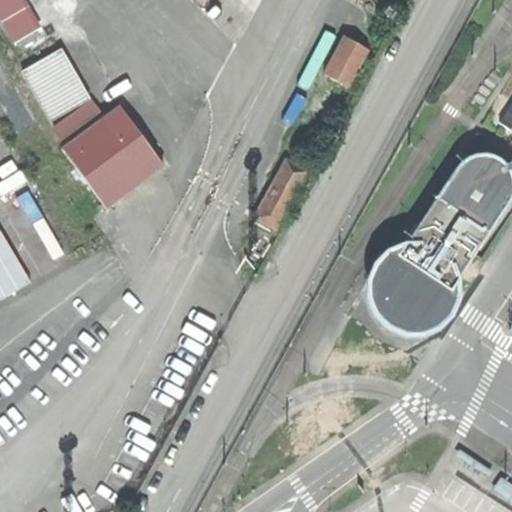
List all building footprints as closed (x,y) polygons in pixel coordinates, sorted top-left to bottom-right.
[(24,0),(0,0),(0,22),(10,43),(39,29),(24,0)] [(53,0),(61,17),(94,1),(93,0),(53,0)] [(301,129),(320,139),(347,90),(346,89),(367,49),(345,37),(324,75),(329,78),(301,129)] [(105,205),(162,163),(120,106),(63,148),(105,205)] [(289,156),(303,164),(316,141),(302,133),(289,156)] [(450,288),(510,200),(511,193),(511,185),(510,174),(504,162),(495,156),(482,152),(471,155),(456,165),(401,247),(395,251),(385,258),(376,271),(372,284),(372,298),(377,311),(384,320),(393,327),(404,330),(417,330),(430,325),(440,318),(447,309),(450,300),(450,288)] [(255,216),(275,226),(305,170),(286,158),(255,216)]
